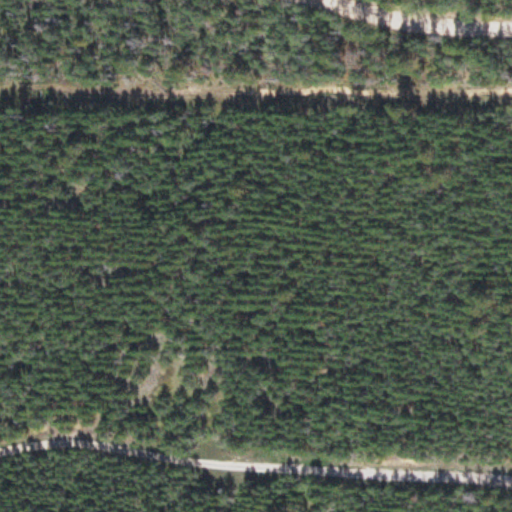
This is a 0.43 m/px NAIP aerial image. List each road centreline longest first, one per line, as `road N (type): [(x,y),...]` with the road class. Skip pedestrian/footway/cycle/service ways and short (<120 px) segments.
road 1 (track): [(0,455),(68,442),(230,462),(511,479)]
road 2 (track): [(511,95),(0,90)]
road 3 (residential): [(511,31),(441,26),(338,0)]
